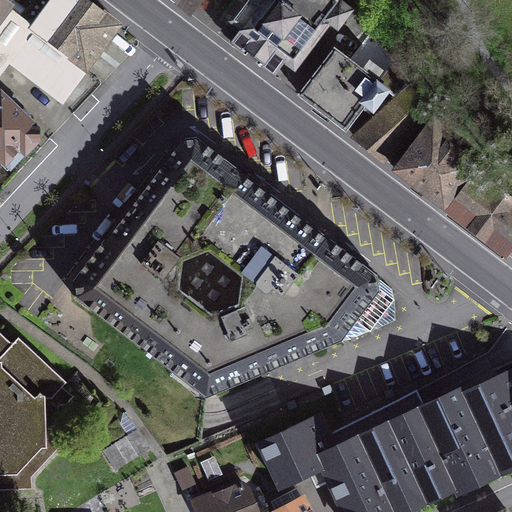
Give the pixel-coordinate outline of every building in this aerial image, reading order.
[(87,0),(0,0),(0,77),(9,66),(63,105),(124,27),(87,0)] [(171,0),(193,18),(206,0),(171,0)] [(249,0),(230,25),(240,33),(231,46),(275,79),(284,66),(296,75),(331,27),(339,33),(347,23),(354,13),(344,0),(249,0)] [(350,61),(334,50),(298,98),(347,136),(365,111),(373,117),(390,93),(394,96),(405,82),(354,13),(347,23),(362,44),(350,61)] [(407,88),(356,135),(387,163),(432,121),(407,88)] [(6,169),(11,173),(24,158),(26,159),(41,142),(41,128),(2,92),(0,93),(0,165),(6,170),(6,169)] [(432,121),(395,169),(447,208),(477,171),(434,119),(432,121)] [(181,141),(73,282),(77,300),(207,400),(343,343),(380,294),(378,279),(197,140),(181,141)] [(447,208),(509,257),(511,254),(511,197),(477,171),(447,208)] [(380,294),(343,343),(396,321),(393,290),(378,279),(380,294)] [(64,387),(68,383),(19,338),(13,344),(0,332),(0,492),(33,491),(32,478),(61,447),(59,407),(67,406),(75,398),(64,387)] [(511,350),(315,444),(347,511),(430,511),(511,474),(511,350)] [(138,431),(102,451),(115,472),(149,450),(138,431)] [(244,483),(189,501),(193,511),(260,511),(250,487),(244,483)] [(312,511),(304,496),(275,511),(312,511)]
